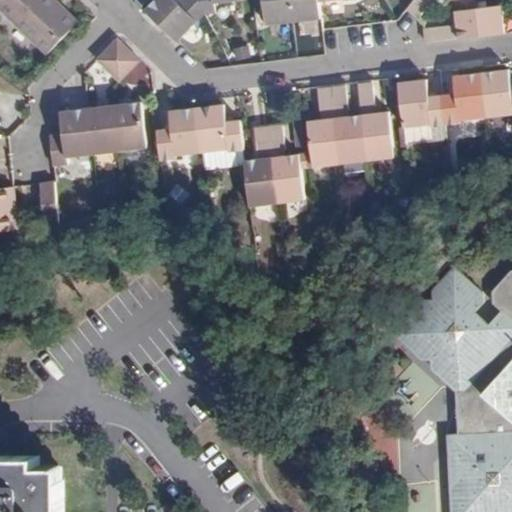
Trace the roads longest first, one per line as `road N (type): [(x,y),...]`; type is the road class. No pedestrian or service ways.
road 1 (residential): [(121,7),(204,83),(511,44)]
road 2 (residential): [(121,7),(52,86),(28,165)]
